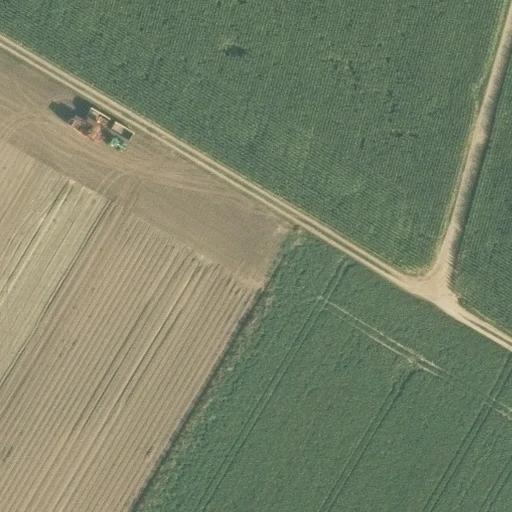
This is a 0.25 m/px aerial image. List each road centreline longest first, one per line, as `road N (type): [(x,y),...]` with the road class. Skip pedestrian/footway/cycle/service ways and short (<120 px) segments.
road 1 (track): [(435,301),(0,44)]
road 2 (track): [(435,301),(511,18)]
